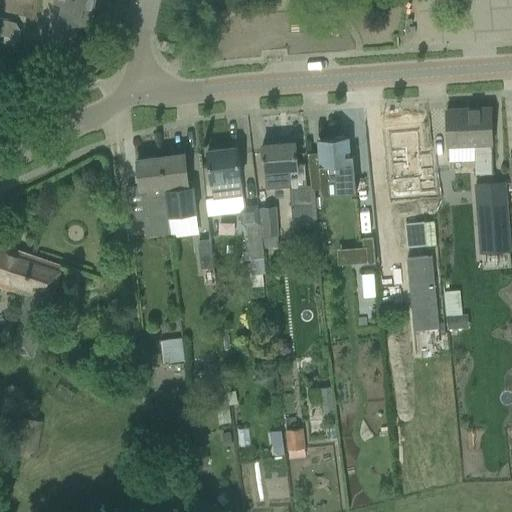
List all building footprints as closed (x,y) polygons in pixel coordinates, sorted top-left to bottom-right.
[(58,20),(87,26),(93,0),(52,0),(52,4),(61,6),(58,20)] [(0,39),(16,49),(20,30),(15,23),(0,19),(0,39)] [(490,108),(446,110),(447,129),(448,145),(448,147),(474,146),(474,161),(474,174),(492,174),(491,147),(492,147),(491,127),(490,108)] [(419,133),(388,135),(393,183),(420,180),(421,195),(437,194),(433,154),(421,155),(419,133)] [(350,156),(348,137),(317,140),(318,153),(308,154),(310,185),(311,190),(315,190),(314,188),(328,187),(329,192),(335,192),(335,187),(353,185),(354,193),(356,193),(353,156),(350,156)] [(295,142),(262,145),(264,164),(264,171),(266,191),(290,188),(292,206),(295,205),(313,203),(312,197),(311,190),(310,185),(307,185),(306,183),(305,163),(297,164),(295,142)] [(207,151),(213,200),(243,196),(237,147),(207,151)] [(184,154),(161,157),(167,216),(197,213),(194,184),(184,185),(184,183),(188,183),(184,154)] [(144,220),(146,237),(169,235),(167,216),(161,157),(137,160),(139,180),(140,184),(125,186),(129,222),(144,220)] [(476,183),(481,254),(510,252),(505,181),(476,183)] [(247,224),(253,274),(265,272),(258,206),(245,207),(240,212),(242,222),(247,224)] [(263,208),(268,246),(282,245),(277,206),(263,208)] [(377,272),(401,269),(396,210),(372,212),(377,272)] [(373,237),(362,238),(364,265),(375,264),(373,237)] [(197,240),(200,269),(213,267),(210,239),(197,240)] [(0,286),(28,295),(18,329),(15,342),(36,348),(40,335),(55,287),(62,267),(0,246),(0,286)] [(375,297),(374,273),(361,274),(363,298),(375,297)] [(445,292),(446,316),(462,315),(460,291),(445,292)] [(446,316),(447,330),(468,329),(467,315),(462,315),(446,316)] [(161,340),(164,364),(185,361),(182,337),(161,340)] [(17,416),(14,427),(25,430),(28,419),(17,416)] [(285,431),(287,450),(304,448),(303,429),(285,431)] [(230,432),(222,433),(223,446),(232,445),(230,432)]
